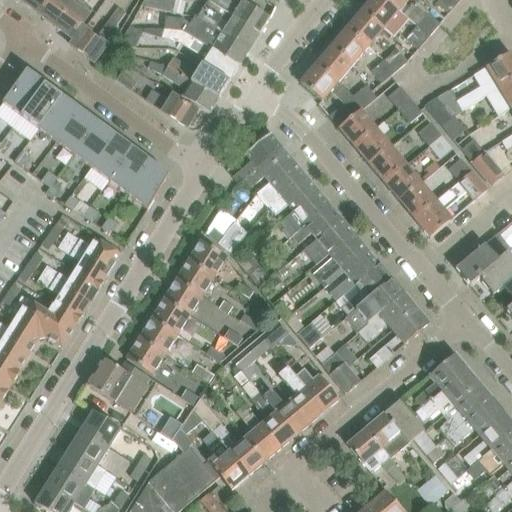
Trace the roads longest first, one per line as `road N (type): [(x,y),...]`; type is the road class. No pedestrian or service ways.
road 1 (unclassified): [(0,483),(198,165)]
road 2 (residential): [(329,511),(291,465),(464,319)]
road 3 (residential): [(421,268),(259,79)]
road 4 (residential): [(22,35),(198,165)]
